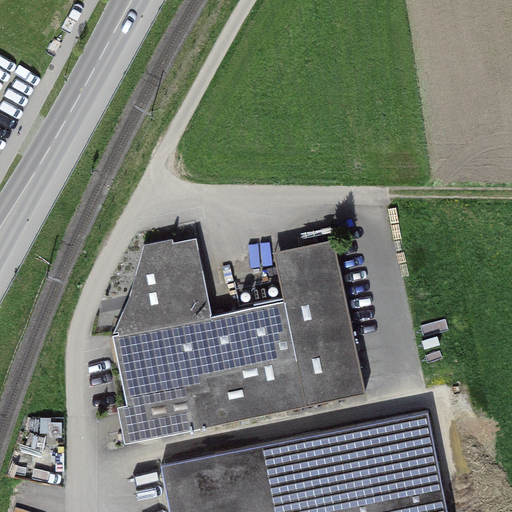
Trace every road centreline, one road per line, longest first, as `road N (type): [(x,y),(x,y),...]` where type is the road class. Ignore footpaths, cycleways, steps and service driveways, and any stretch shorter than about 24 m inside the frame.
road 1 (residential): [(77,511),(74,345),(94,284),(144,189)]
road 2 (primary): [(133,0),(0,234)]
road 3 (residential): [(363,189),(144,189)]
road 4 (track): [(144,189),(249,0)]
road 5 (track): [(511,189),(363,189)]
